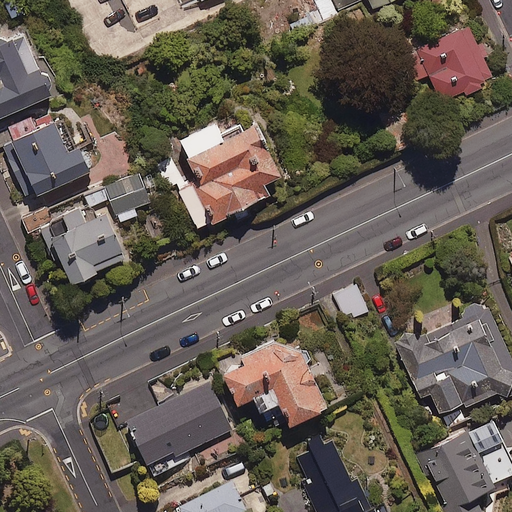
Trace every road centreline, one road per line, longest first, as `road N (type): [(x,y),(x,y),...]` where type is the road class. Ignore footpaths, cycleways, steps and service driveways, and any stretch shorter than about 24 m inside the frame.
road 1 (tertiary): [(511,155),(39,379)]
road 2 (residential): [(103,511),(39,379)]
